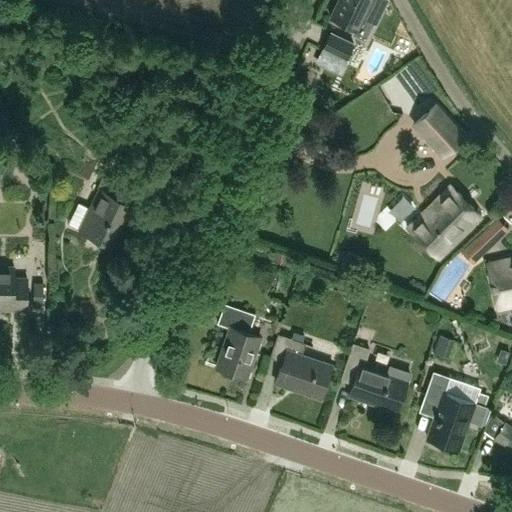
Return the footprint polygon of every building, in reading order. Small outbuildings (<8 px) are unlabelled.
[(336,0),(329,16),(353,28),(351,33),(364,39),(372,22),(363,18),(371,0),(336,0)] [(343,59),(352,43),(329,31),(320,48),(343,59)] [(414,124),(442,155),(463,136),(435,105),(414,124)] [(78,203),(68,224),(110,245),(119,227),(114,224),(117,218),(129,223),(154,172),(120,170),(109,193),(98,188),(89,208),(78,203)] [(438,257),(481,215),(450,184),(408,227),(438,257)] [(478,236),(489,248),(507,232),(496,220),(478,236)] [(478,236),(465,246),(475,258),(488,249),(478,236)] [(511,259),(487,265),(495,309),(511,305),(511,259)] [(0,309),(26,310),(26,278),(13,278),(14,267),(0,266),(0,309)] [(247,378),(261,337),(248,333),(254,314),(224,305),(218,324),(230,328),(217,368),(247,378)] [(321,398),(332,364),(303,354),(307,344),(278,334),(270,358),(283,362),(276,383),(321,398)] [(455,340),(440,335),(434,352),(448,358),(455,340)] [(397,413),(410,373),(390,367),(388,374),(364,366),(369,349),(353,344),(341,379),(354,383),(349,397),(397,413)] [(486,395),(478,392),(479,388),(433,373),(424,401),(438,405),(427,439),(444,444),(445,439),(461,444),(469,420),(480,424),(486,408),(482,407),(486,395)] [(511,446),(511,428),(489,412),(483,431),(510,450),(511,446)]
